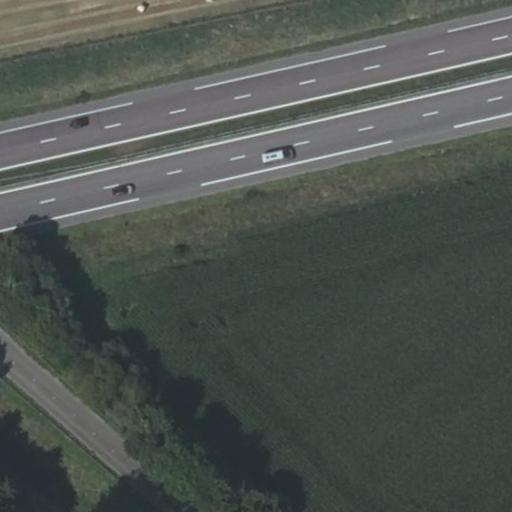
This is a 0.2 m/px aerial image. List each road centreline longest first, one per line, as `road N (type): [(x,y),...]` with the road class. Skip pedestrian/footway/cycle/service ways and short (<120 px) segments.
road 1 (motorway): [(511,33),(0,151)]
road 2 (motorway): [(0,216),(511,100)]
road 3 (tertiary): [(184,511),(0,348)]
